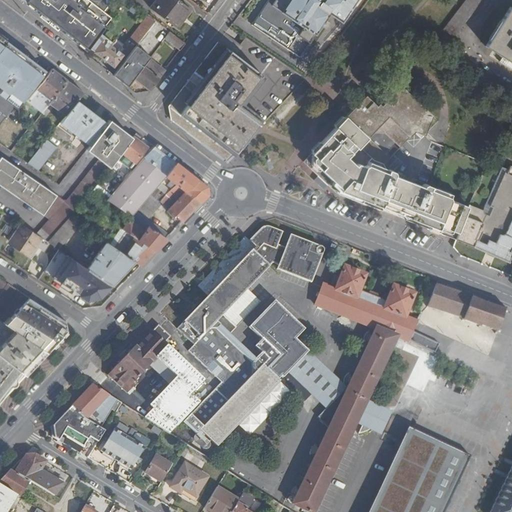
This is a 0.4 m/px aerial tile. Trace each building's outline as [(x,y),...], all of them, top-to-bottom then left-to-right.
[(28,0),(27,2),(89,48),(90,46),(100,32),(113,16),(91,0),(28,0)] [(177,26),(191,9),(180,0),(156,0),(151,6),(177,26)] [(268,0),(253,20),(299,53),(314,32),(315,33),(320,26),(323,28),(329,21),(324,18),(328,13),(339,21),(354,0),(268,0)] [(452,36),(480,0),(462,0),(442,27),(452,36)] [(511,62),(511,6),(509,5),(484,45),(511,62)] [(129,47),(132,50),(136,45),(149,28),(145,25),(129,47)] [(172,31),(166,39),(181,50),(187,42),(172,31)] [(0,84),(21,101),(46,68),(4,36),(0,32),(0,84)] [(100,32),(90,46),(114,65),(122,54),(111,45),(113,42),(100,32)] [(132,50),(114,74),(129,85),(135,78),(151,58),(152,56),(136,45),(132,50)] [(188,77),(167,105),(169,118),(212,150),(227,157),(241,141),(260,117),(238,100),(261,71),(229,47),(199,85),(188,77)] [(151,58),(135,78),(151,89),(166,70),(151,58)] [(68,80),(52,68),(27,100),(42,112),(68,80)] [(68,80),(42,112),(41,114),(44,116),(53,108),(66,116),(79,101),(85,93),(68,80)] [(394,218),(454,239),(468,208),(486,162),(484,161),(480,160),(427,139),(419,136),(424,130),(436,120),(399,87),(386,99),(383,104),(382,103),(376,108),(364,95),(303,159),(302,161),(334,193),(394,218)] [(79,101),(66,116),(61,122),(90,146),(108,123),(79,101)] [(111,166),(122,152),(133,137),(111,120),(108,123),(90,146),(89,148),(101,158),(111,166)] [(0,132),(0,143),(12,152),(17,145),(0,132)] [(141,143),(145,138),(137,132),(133,137),(122,152),(136,163),(148,148),(141,143)] [(57,148),(46,140),(27,162),(38,171),(57,148)] [(168,175),(177,163),(155,146),(116,189),(111,194),(97,183),(94,188),(131,216),(133,215),(159,187),(168,175)] [(0,186),(41,216),(56,196),(4,158),(0,162),(0,186)] [(94,188),(97,183),(102,177),(111,166),(101,158),(65,203),(49,221),(37,235),(43,239),(48,242),(70,217),(84,201),(94,188)] [(185,187),(196,177),(177,163),(168,175),(159,187),(168,194),(179,183),(183,186),(185,187)] [(468,208),(454,239),(506,261),(511,247),(511,167),(507,165),(504,172),(502,172),(483,214),(468,208)] [(111,194),(116,189),(102,177),(97,183),(111,194)] [(209,187),(196,177),(185,187),(183,186),(178,191),(179,192),(181,193),(182,192),(185,195),(190,190),(202,201),(209,195),(209,187)] [(168,194),(172,197),(178,192),(178,191),(183,186),(179,183),(168,194)] [(191,214),(202,201),(190,190),(185,195),(182,192),(181,193),(183,195),(167,211),(174,218),(176,216),(178,218),(183,222),(191,214)] [(49,221),(65,203),(56,196),(41,216),(49,221)] [(81,225),(70,217),(48,242),(59,250),(81,225)] [(161,244),(167,238),(150,225),(146,230),(129,219),(124,224),(116,218),(113,222),(119,226),(125,231),(135,238),(154,251),(161,244)] [(175,231),(183,222),(178,218),(170,226),(175,231)] [(275,266),(310,280),(321,251),(322,250),(322,247),(319,243),(288,231),(283,244),(276,242),(281,229),(269,223),(268,223),(260,225),(248,237),(243,234),(213,264),(195,283),(205,293),(173,326),(190,343),(184,349),(216,381),(178,420),(191,432),(195,429),(212,446),(235,423),(246,433),(288,390),(276,379),(275,378),(279,375),(280,377),(288,370),(307,350),(294,338),(303,328),(273,298),(245,325),(257,337),(251,343),(259,350),(253,356),(246,350),(227,331),(214,319),(222,313),(234,324),(244,313),(232,302),(268,263),(267,262),(270,258),(274,258),(277,260),(275,266)] [(37,235),(22,225),(10,242),(31,256),(43,239),(37,235)] [(121,237),(125,231),(119,226),(114,232),(121,237)] [(148,259),(154,251),(135,238),(123,254),(134,262),(140,267),(148,259)] [(122,274),(134,262),(123,254),(105,241),(88,269),(112,286),(122,274)] [(394,336),(398,338),(408,342),(409,340),(413,332),(418,319),(403,314),(410,296),(410,292),(392,284),(388,286),(383,299),(357,289),(362,278),(361,273),(344,266),(340,268),(332,287),(322,283),(314,303),(324,307),(374,327),(345,386),(326,425),(288,502),(307,511),(308,511),(352,422),(363,399),(364,397),(390,344),(394,336)] [(0,318),(19,289),(0,276),(0,318)] [(497,330),(502,316),(504,310),(472,298),(472,297),(437,285),(435,284),(428,304),(429,305),(497,330)] [(0,319),(11,327),(31,296),(19,289),(0,318),(0,319)] [(11,327),(48,352),(59,339),(68,330),(67,320),(31,296),(11,327)] [(42,359),(48,352),(11,327),(0,319),(0,355),(28,375),(37,364),(42,359)] [(141,414),(159,426),(166,431),(196,400),(189,393),(186,397),(184,395),(201,378),(161,339),(167,333),(156,322),(146,333),(144,334),(133,345),(131,344),(127,348),(124,351),(122,350),(119,349),(115,353),(115,356),(117,358),(103,373),(122,392),(132,382),(129,380),(146,363),(150,367),(152,369),(160,377),(161,377),(169,370),(173,374),(165,382),(161,387),(163,390),(148,405),(149,406),(141,414)] [(413,332),(409,340),(424,348),(434,352),(438,344),(413,332)] [(448,358),(501,377),(506,361),(453,342),(448,358)] [(402,380),(423,390),(438,359),(417,349),(402,380)] [(307,350),(288,370),(324,406),(315,415),(326,425),(345,386),(307,350)] [(0,401),(8,394),(28,375),(0,355),(0,401)] [(129,380),(132,382),(133,384),(150,367),(146,363),(129,380)] [(157,379),(160,377),(152,369),(149,372),(157,379)] [(161,377),(165,382),(173,374),(169,370),(161,377)] [(79,391),(68,402),(79,413),(96,425),(113,397),(89,380),(85,384),(79,391)] [(49,433),(56,437),(59,431),(79,443),(87,430),(96,436),(101,428),(96,425),(79,413),(68,402),(55,415),(47,423),(49,433)] [(441,511),(468,455),(408,427),(402,440),(367,511),(441,511)] [(103,450),(122,461),(135,440),(116,428),(103,450)] [(79,443),(59,431),(56,437),(76,449),(79,443)] [(142,470),(157,479),(168,462),(152,452),(142,470)] [(37,454),(27,454),(21,460),(13,468),(30,479),(56,495),(65,479),(44,467),(48,460),(37,454)] [(192,495),(204,475),(180,461),(165,485),(175,491),(179,485),(183,488),(182,489),(192,495)] [(511,511),(511,463),(506,477),(489,511),(511,511)] [(30,479),(13,468),(7,474),(0,481),(0,482),(19,494),(20,495),(30,479)] [(19,494),(0,482),(0,511),(7,511),(10,508),(13,509),(15,507),(12,505),(19,494)] [(212,484),(200,506),(210,511),(225,511),(234,498),(212,484)] [(234,498),(225,511),(251,511),(252,511),(244,506),(251,494),(241,488),(234,498)] [(264,511),(283,511),(286,508),(272,500),(264,511)]
